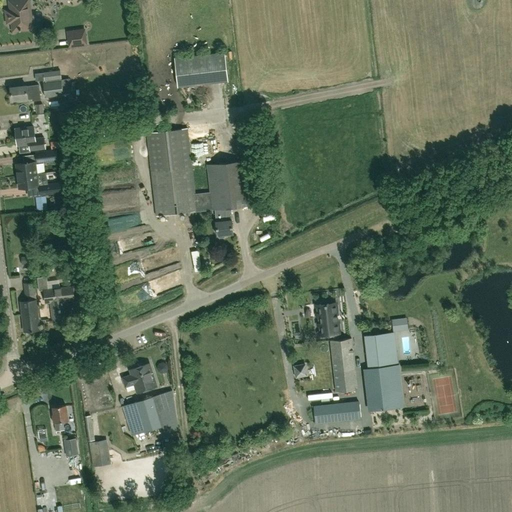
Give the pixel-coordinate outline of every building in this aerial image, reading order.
[(6,10),(7,22),(12,22),(13,30),(27,29),(26,20),(31,19),(28,0),(15,0),(16,9),(6,10)] [(68,32),(70,45),(86,44),(84,30),(68,32)] [(215,69),(190,73),(190,71),(182,72),(184,88),(231,80),(228,67),(215,69)] [(44,72),(45,82),(43,82),(45,97),(63,95),(67,94),(68,101),(73,101),(72,94),(76,93),(76,88),(74,88),(71,83),(70,78),(62,79),(60,70),(44,72)] [(39,85),(32,86),(27,87),(26,85),(10,87),(12,100),(19,99),(20,101),(28,100),(28,99),(32,98),(32,101),(41,100),(39,85)] [(211,196),(196,198),(187,125),(146,130),(157,215),(212,209),(215,209),(216,221),(215,221),(217,235),(233,233),(232,219),(226,220),(224,208),(251,205),(246,160),(207,164),(211,196)] [(255,125),(250,126),(237,127),(237,136),(256,134),(255,125)] [(29,150),(45,148),(43,137),(34,138),(33,126),(15,128),(17,145),(29,143),(29,150)] [(63,140),(51,142),(51,149),(64,148),(63,140)] [(38,161),(57,159),(56,150),(37,152),(38,161)] [(18,176),(37,173),(36,161),(16,164),(18,176)] [(78,170),(71,171),(73,182),(80,181),(78,170)] [(37,173),(18,176),(19,188),(41,185),(42,194),(61,192),(60,182),(47,184),(46,172),(37,173)] [(274,196),(262,197),(264,213),(276,212),(274,196)] [(31,256),(21,257),(22,265),(32,264),(31,256)] [(71,275),(72,286),(48,289),(47,276),(37,277),(38,291),(40,290),(41,299),(45,299),(46,302),(51,302),(53,320),(68,318),(66,300),(74,299),(84,298),(81,274),(71,275)] [(36,300),(28,301),(29,312),(22,313),(24,331),(39,330),(37,312),(38,312),(36,300)] [(335,303),(319,305),(320,314),(317,315),(319,334),(339,332),(335,303)] [(393,331),(403,330),(402,318),(392,320),(392,324),(393,331)] [(373,406),(376,406),(393,404),(403,403),(398,360),(388,361),(385,334),(365,336),(373,406)] [(352,338),(330,340),(336,391),(357,388),(352,338)] [(137,392),(157,386),(149,363),(130,369),(132,374),(123,377),(126,386),(134,383),(137,392)] [(173,389),(152,396),(162,426),(160,426),(163,434),(179,429),(173,389)] [(132,435),(160,426),(162,426),(152,396),(123,405),(132,435)] [(316,423),(361,418),(359,401),(314,406),(316,423)] [(63,421),(68,420),(66,405),(52,407),(53,414),(52,414),(53,422),(55,422),(56,430),(64,429),(63,421)] [(91,415),(85,416),(88,440),(95,440),(91,415)] [(78,454),(76,438),(65,440),(67,455),(78,454)] [(93,466),(111,464),(107,439),(89,442),(93,466)]
